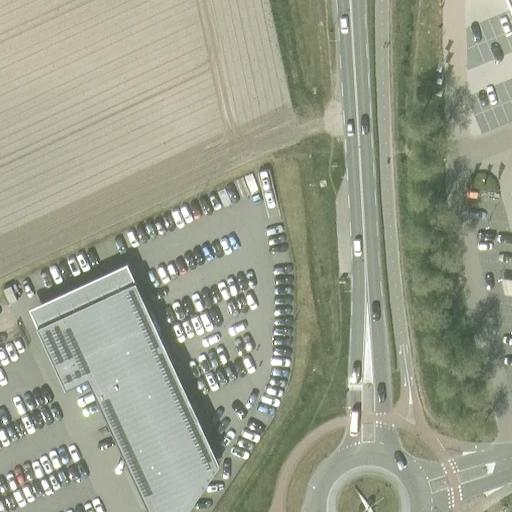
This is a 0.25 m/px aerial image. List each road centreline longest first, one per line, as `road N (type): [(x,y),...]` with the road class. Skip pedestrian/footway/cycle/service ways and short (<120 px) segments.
road 1 (tertiary): [(367,340),(347,0)]
road 2 (tertiary): [(386,458),(367,340)]
